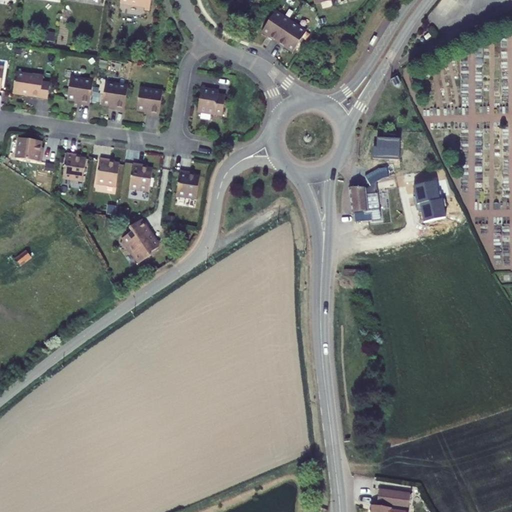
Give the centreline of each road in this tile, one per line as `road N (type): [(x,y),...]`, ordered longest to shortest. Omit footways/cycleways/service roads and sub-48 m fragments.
road 1 (unclassified): [(0,401),(199,255),(234,165)]
road 2 (tertiary): [(322,258),(322,363),(339,511)]
road 3 (residential): [(0,116),(173,143)]
road 4 (tertiary): [(346,140),(426,0)]
road 5 (tertiary): [(411,0),(356,83),(320,102)]
